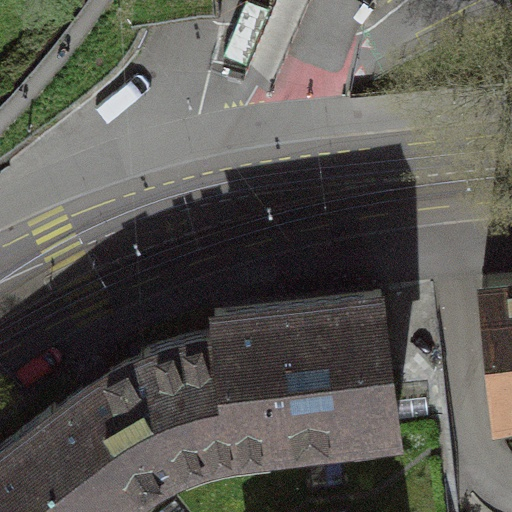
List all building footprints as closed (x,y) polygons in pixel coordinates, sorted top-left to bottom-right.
[(326,0),(232,0),(234,22),(269,51),(305,47),(327,7),(326,0)] [(505,465),(511,464),(511,272),(485,275),(500,421),(505,465)] [(231,440),(397,419),(389,356),(380,284),(306,293),(214,305),(217,327),(231,440)] [(54,401),(21,427),(58,474),(24,501),(32,511),(97,511),(141,478),(168,461),(199,448),(231,440),(217,327),(178,335),(141,348),(141,352),(115,365),(97,375),(58,404),(54,401)] [(433,511),(430,479),(440,478),(438,462),(427,355),(389,356),(397,419),(231,440),(199,448),(168,461),(141,478),(97,511),(433,511)] [(0,511),(32,511),(24,501),(58,474),(21,427),(0,443),(0,511)]
